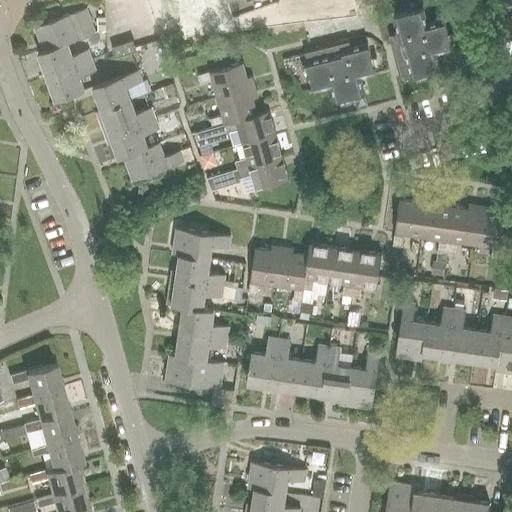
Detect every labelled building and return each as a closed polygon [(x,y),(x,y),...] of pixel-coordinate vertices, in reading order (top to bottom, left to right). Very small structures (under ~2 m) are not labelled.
[(176,0),(185,26),(231,10),(232,13),(271,0),(176,0)] [(511,4),(495,9),(502,36),(511,33),(511,4)] [(66,41),(66,42),(94,32),(85,7),(34,26),(43,49),(66,41)] [(435,52),(450,48),(443,19),(426,24),(422,8),(393,15),(397,33),(389,35),(400,79),(410,76),(411,77),(439,69),(435,52)] [(97,31),(106,28),(105,17),(96,17),(97,31)] [(359,75),(374,71),(367,43),(349,47),(347,38),(303,50),(306,60),(305,61),(313,89),(330,85),(334,100),(363,93),(359,75)] [(114,56),(135,49),(132,39),(111,46),(114,56)] [(66,41),(43,49),(37,51),(46,76),(91,59),(87,49),(71,55),(66,42),(66,41)] [(91,59),(46,76),(55,100),(84,89),(79,76),(95,70),(91,59)] [(216,97),(254,86),(251,75),(246,77),(242,62),(197,74),(200,83),(211,80),(216,97)] [(100,109),(130,99),(125,86),(141,80),(137,69),(92,85),(100,109)] [(257,97),(254,86),(216,97),(221,115),(209,118),(212,127),(224,123),(256,113),(252,98),(257,97)] [(130,99),(100,109),(96,111),(105,136),(109,134),(155,118),(150,106),(134,112),(130,99)] [(238,128),(242,142),(275,133),(268,109),(256,113),(224,123),(212,127),(195,131),(198,145),(227,136),(226,131),(238,128)] [(155,118),(109,134),(118,158),(123,156),(147,147),(147,146),(142,133),(158,128),(155,118)] [(237,169),(281,156),(275,133),(242,142),(246,157),(234,161),(237,169)] [(147,147),(123,156),(132,179),(183,161),(192,158),(189,147),(179,151),(179,150),(163,156),(158,142),(147,146),(147,147)] [(202,163),(210,161),(208,152),(200,154),(202,163)] [(281,156),(237,169),(239,177),(251,174),(255,189),(288,180),(281,156)] [(224,172),(206,178),(210,189),(228,183),(224,172)] [(403,234),(421,236),(426,198),(415,196),(414,201),(399,199),(392,245),(401,246),(403,234)] [(438,199),(426,198),(421,236),(439,239),(437,251),(445,252),(452,206),(437,204),(438,199)] [(456,241),(474,244),(479,205),(468,204),(467,209),(452,206),(445,252),(454,254),(456,241)] [(490,207),(479,205),(474,244),(491,246),(490,259),(498,260),(505,214),(489,212),(490,207)] [(172,253),(179,254),(209,258),(211,244),(228,247),(230,235),(176,227),(172,253)] [(329,280),(333,247),(309,243),(307,255),(304,288),(312,290),(314,278),(329,280)] [(258,282),(277,285),(282,246),(271,244),(270,250),(254,247),(248,293),(257,294),(258,282)] [(293,248),(282,246),(277,285),(295,287),(293,300),(302,301),(304,288),(307,255),(292,253),(293,248)] [(342,295),(350,296),(357,250),(333,247),(329,280),(343,282),(342,295)] [(381,254),(357,250),(350,296),(359,297),(361,285),(376,287),(381,254)] [(207,272),(209,258),(179,254),(175,278),(170,277),(170,278),(223,285),(224,274),(207,272)] [(221,297),(223,285),(170,278),(167,302),(202,307),(204,294),(221,297)] [(421,359),(422,353),(426,322),(412,320),(415,303),(403,301),(395,355),(421,359)] [(213,309),(202,307),(167,302),(167,303),(183,306),(179,330),(226,337),(228,326),(211,323),(213,309)] [(440,324),(426,322),(422,353),(447,356),(454,309),(442,307),(440,324)] [(447,356),(472,360),(476,329),(462,327),(465,310),(454,309),(447,356)] [(490,331),(476,329),(472,360),(496,364),(503,316),(492,315),(490,331)] [(511,317),(503,316),(496,364),(495,370),(511,372),(511,317)] [(225,348),(226,337),(179,330),(175,354),(206,359),(208,346),(225,348)] [(246,383),(272,386),(279,339),(267,337),(265,354),(251,352),(246,383)] [(290,340),(279,339),(272,386),(297,390),(301,359),(287,357),(290,340)] [(297,390),(321,394),(329,346),(317,344),(315,361),(301,359),(297,390)] [(320,398),(345,402),(351,367),(337,364),(340,348),(329,346),(321,394),(320,398)] [(351,367),(345,402),(345,404),(371,407),(379,354),(367,352),(365,369),(351,367)] [(223,362),(206,359),(175,354),(169,354),(165,380),(219,388),(223,362)] [(33,396),(64,388),(57,363),(27,372),(26,370),(9,375),(12,383),(28,378),(33,393),(33,396)] [(70,412),(64,388),(33,396),(33,393),(0,402),(0,415),(19,410),(19,407),(35,402),(39,417),(40,421),(70,412)] [(47,445),(77,436),(70,412),(40,421),(39,417),(23,422),(23,424),(0,430),(0,437),(13,436),(26,432),(25,431),(42,426),(46,442),(47,445)] [(76,462),(76,463),(84,461),(77,436),(47,445),(46,442),(30,446),(33,455),(49,450),(53,466),(54,468),(76,462)] [(248,487),(254,488),(285,493),(287,478),(304,481),(306,469),(252,461),(248,487)] [(48,478),(52,493),(53,495),(83,487),(76,463),(76,462),(54,468),(53,466),(30,473),(32,482),(48,478)] [(0,482),(10,479),(4,467),(0,468),(0,482)] [(410,511),(414,485),(389,482),(384,511),(410,511)] [(414,485),(410,511),(436,511),(439,496),(414,492),(415,485),(414,485)] [(53,495),(52,493),(37,498),(39,506),(54,502),(57,511),(89,511),(83,487),(53,495)] [(254,488),(251,511),(250,511),(299,511),(300,508),(283,506),(285,493),(254,488)] [(462,511),(464,499),(439,496),(436,511),(462,511)] [(487,511),(489,503),(464,499),(462,511),(487,511)] [(36,511),(33,501),(7,509),(8,511),(36,511)]
